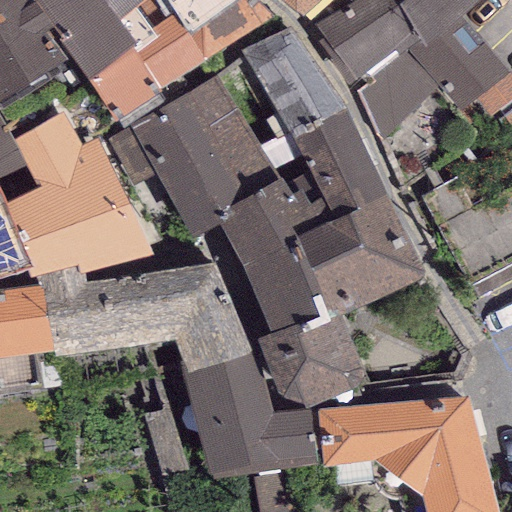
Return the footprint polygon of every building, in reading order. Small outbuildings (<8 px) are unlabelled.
[(0,0),(0,106),(72,66),(26,0),(0,0)] [(26,0),(72,66),(87,86),(133,52),(117,28),(97,0),(26,0)] [(239,0),(97,0),(117,28),(135,12),(150,33),(173,18),(188,39),(239,0)] [(249,0),(239,0),(188,39),(173,18),(150,33),(135,12),(117,28),(133,52),(159,94),(272,24),(249,0)] [(329,0),(275,0),(303,24),(329,0)] [(402,0),(361,0),(314,28),(321,41),(316,44),(347,90),(356,84),(402,50),(415,40),(400,9),(405,5),(404,3),(402,0)] [(481,0),(407,0),(404,3),(405,5),(400,9),(415,40),(453,9),(461,21),(483,2),(481,0)] [(415,40),(402,50),(438,90),(460,115),(476,103),(489,120),(511,101),(511,79),(461,21),(453,9),(415,40)] [(240,55),(268,101),(316,74),(290,32),(240,55)] [(385,139),(438,90),(402,50),(356,84),(385,139)] [(133,52),(87,86),(114,129),(161,97),(159,94),(133,52)] [(346,118),(316,74),(268,101),(294,147),(346,118)] [(215,79),(114,138),(141,185),(154,177),(192,245),(221,232),(215,220),(279,185),(215,79)] [(36,281),(81,275),(82,279),(149,261),(98,144),(82,153),(63,115),(16,142),(28,163),(21,166),(39,194),(14,206),(26,254),(21,255),(29,282),(36,281)] [(346,118),(294,147),(319,201),(295,211),(280,220),(318,301),(310,304),(320,329),(340,322),(421,286),(424,281),(422,274),(346,118)] [(455,179),(417,200),(466,288),(511,263),(511,184),(471,207),(455,179)] [(215,220),(221,232),(270,341),(299,331),(301,334),(320,329),(310,304),(318,301),(280,220),(295,211),(279,185),(215,220)] [(0,224),(0,276),(18,270),(0,224)] [(174,349),(185,382),(251,362),(248,355),(212,267),(85,288),(83,283),(82,279),(81,275),(36,281),(38,288),(39,292),(51,357),(50,364),(174,349)] [(0,296),(0,363),(51,357),(39,292),(0,296)] [(270,341),(256,346),(275,394),(277,399),(279,402),(283,404),(302,412),(315,410),(355,394),(358,392),(361,389),(362,383),(361,376),(340,322),(320,329),(301,334),(299,331),(270,341)] [(308,415),(271,419),(254,353),(248,355),(251,362),(185,382),(209,484),(315,470),(308,415)] [(495,511),(467,399),(316,414),(320,472),(374,466),(421,499),(424,511),(495,511)]
